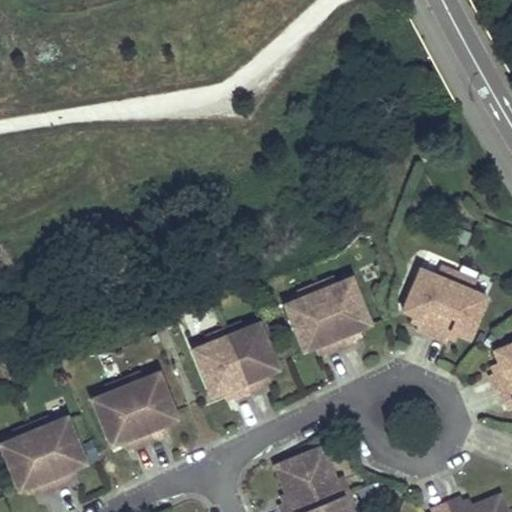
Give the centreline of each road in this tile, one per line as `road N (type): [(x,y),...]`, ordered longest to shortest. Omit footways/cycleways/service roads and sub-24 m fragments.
road 1 (residential): [(331,404),(368,419),(404,459),(430,457),(449,445),(454,420),(444,397),(421,383),(393,383)]
road 2 (residential): [(511,125),(443,0)]
road 3 (residential): [(331,404),(212,460)]
